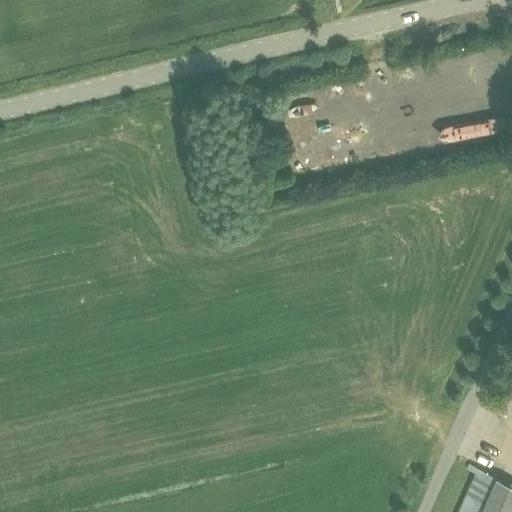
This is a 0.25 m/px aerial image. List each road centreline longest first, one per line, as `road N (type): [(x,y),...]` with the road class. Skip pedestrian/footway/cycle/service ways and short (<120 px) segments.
road 1 (tertiary): [(0,112),(482,0)]
road 2 (track): [(417,511),(511,319)]
